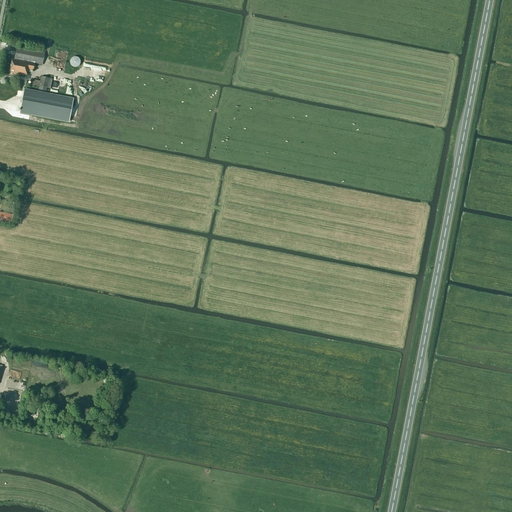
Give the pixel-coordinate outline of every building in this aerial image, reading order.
[(28,38),(30,30),(19,28),(17,35),(28,38)] [(42,65),(45,52),(17,47),(14,59),(12,59),(9,72),(27,76),(28,70),(33,71),(35,63),(42,65)] [(80,63),(80,62),(80,61),(80,60),(79,59),(79,58),(78,58),(77,57),(76,57),(75,57),(74,57),(73,57),(72,58),(71,58),(70,59),(70,60),(69,61),(69,62),(69,63),(70,64),(70,65),(71,66),(72,67),(73,67),(74,67),(75,67),(76,67),(77,67),(78,67),(79,66),(79,65),(80,64),(80,63)] [(52,79),(49,78),(41,76),(40,81),(32,79),(31,84),(39,86),(38,89),(46,91),(47,88),(50,89),(52,79)] [(24,89),(19,114),(68,123),(73,99),(24,89)] [(12,215),(0,212),(0,221),(11,223),(12,215)]
